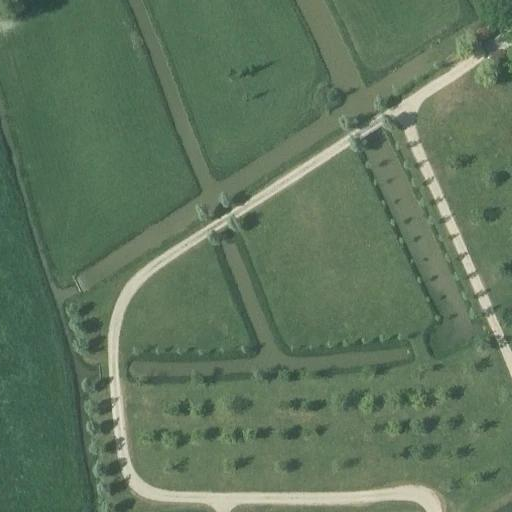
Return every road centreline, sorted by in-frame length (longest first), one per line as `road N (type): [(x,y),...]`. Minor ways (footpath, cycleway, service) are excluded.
road 1 (track): [(511,41),(133,278),(114,314),(131,483),(156,497),(353,501),(418,487),(511,445)]
road 2 (track): [(511,374),(409,133),(415,102)]
